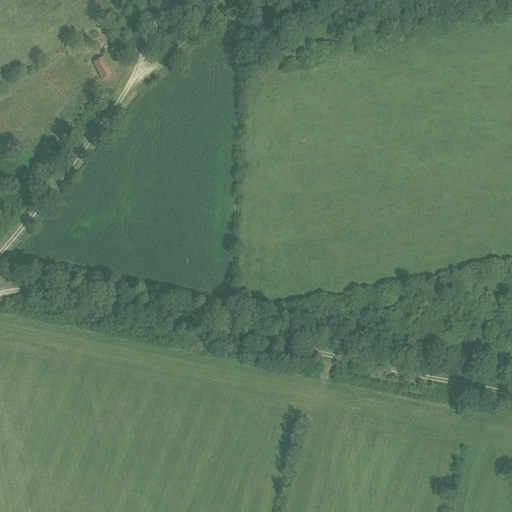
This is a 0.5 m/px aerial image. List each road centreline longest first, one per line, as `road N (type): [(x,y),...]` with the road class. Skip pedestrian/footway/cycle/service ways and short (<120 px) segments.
road 1 (track): [(0,286),(511,393)]
road 2 (track): [(0,254),(137,72)]
